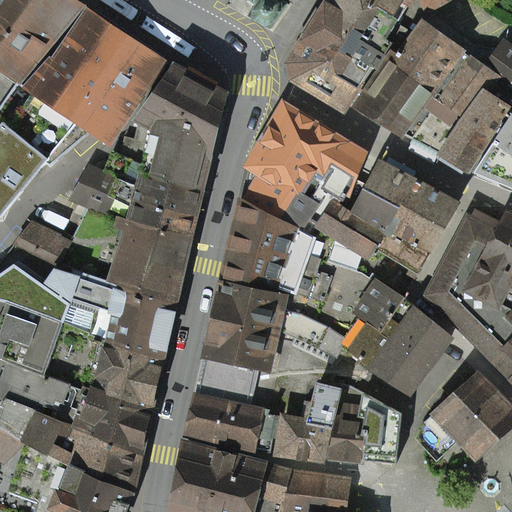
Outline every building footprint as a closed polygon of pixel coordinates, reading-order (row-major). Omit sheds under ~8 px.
[(84,6),(75,0),(0,0),(0,75),(15,85),(20,83),(84,6)] [(260,0),(250,15),(272,31),(291,5),(284,0),(260,0)] [(327,0),(318,17),(283,73),(344,109),(374,62),(378,65),(392,43),(387,39),(411,0),(327,0)] [(421,0),(428,11),(447,0),(421,0)] [(27,88),(111,141),(165,61),(141,45),(113,26),(89,11),(60,54),(56,60),(52,57),(27,88)] [(404,135),(412,140),(433,111),(458,127),(484,92),(488,95),(498,81),(500,79),(479,63),(465,54),(424,24),(400,56),(394,52),(357,107),(404,135)] [(511,49),(504,44),(490,63),(483,57),(479,63),(500,79),(498,81),(511,91),(511,49)] [(178,141),(214,149),(223,111),(227,95),(175,66),(138,120),(137,131),(178,141)] [(433,111),(412,140),(468,169),(474,173),(511,115),(511,91),(498,81),(488,95),(484,92),(458,127),(433,111)] [(15,85),(0,107),(0,218),(0,219),(40,170),(45,164),(111,141),(27,88),(20,83),(15,85)] [(361,163),(365,154),(285,104),(249,164),(243,200),(305,231),(311,222),(317,225),(335,202),(343,189),(350,192),(361,163)] [(511,115),(474,173),(511,187),(511,115)] [(137,131),(135,140),(187,153),(211,159),(214,149),(178,141),(137,131)] [(203,190),(211,159),(187,153),(135,140),(125,137),(121,156),(145,166),(143,171),(203,190)] [(121,156),(115,153),(107,174),(92,166),(71,201),(89,209),(192,235),(198,212),(203,190),(143,171),(145,166),(121,156)] [(375,250),(414,180),(380,162),(354,212),(347,208),(335,202),(317,225),(337,237),(371,259),(375,250)] [(414,180),(375,250),(418,273),(458,205),(436,193),(414,180)] [(382,334),(404,300),(327,263),(330,256),(337,237),(317,225),(311,222),(305,231),(243,200),(227,260),(223,281),(327,309),(319,323),(343,345),(361,319),(382,334)] [(185,265),(192,235),(89,209),(71,243),(63,240),(33,222),(18,240),(63,263),(177,301),(185,265)] [(511,215),(508,214),(498,232),(468,217),(450,252),(459,259),(472,285),(477,275),(502,289),(511,294),(511,215)] [(450,252),(426,296),(511,380),(511,303),(487,291),(482,294),(471,289),(472,285),(459,259),(450,252)] [(63,263),(46,287),(17,266),(0,280),(0,298),(8,301),(164,358),(172,324),(177,301),(63,263)] [(327,309),(223,281),(213,316),(205,356),(197,397),(280,418),(285,417),(309,422),(321,384),(343,345),(319,323),(327,309)] [(361,319),(343,345),(369,365),(411,393),(450,339),(408,304),(404,300),(382,334),(361,319)] [(0,356),(152,408),(158,384),(164,358),(8,301),(0,322),(0,356)] [(144,442),(152,408),(0,356),(0,396),(9,400),(142,457),(144,442)] [(424,423),(418,437),(437,459),(458,440),(476,459),(501,437),(511,427),(511,408),(478,373),(448,401),(424,423)] [(285,417),(279,452),(284,453),(328,458),(342,387),(321,384),(309,422),(285,417)] [(342,387),(328,458),(334,459),(364,462),(367,436),(363,435),(368,407),(357,405),(363,393),(342,387)] [(381,403),(363,393),(357,405),(368,407),(363,435),(367,436),(364,462),(398,464),(404,415),(381,403)] [(280,418),(197,397),(189,433),(263,450),(274,452),(280,418)] [(137,479),(142,457),(9,400),(0,413),(0,420),(67,461),(133,491),(137,479)] [(125,511),(133,491),(67,461),(0,420),(0,458),(6,462),(25,445),(10,490),(38,503),(35,511),(125,511)] [(250,511),(260,465),(186,444),(183,458),(174,511),(250,511)] [(344,511),(349,480),(260,465),(250,511),(344,511)]
